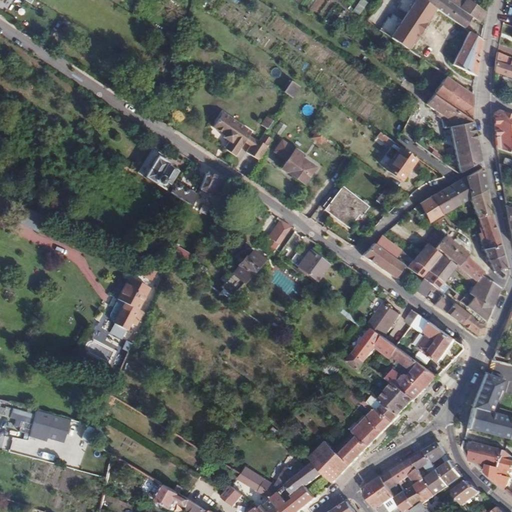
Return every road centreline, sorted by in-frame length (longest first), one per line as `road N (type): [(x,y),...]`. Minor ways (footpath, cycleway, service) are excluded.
road 1 (residential): [(0,25),(481,347)]
road 2 (residential): [(511,263),(483,99),(498,0)]
road 3 (track): [(352,260),(418,196),(488,161)]
